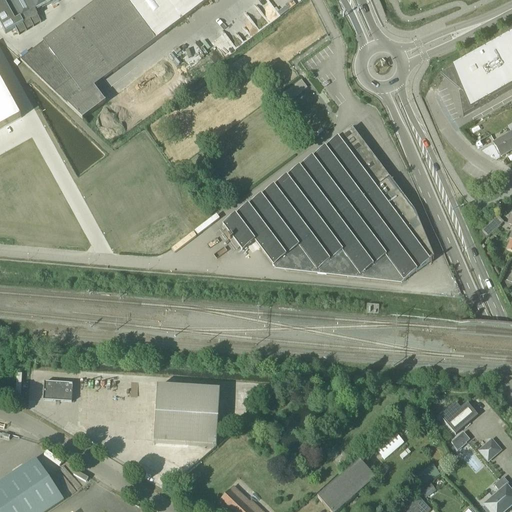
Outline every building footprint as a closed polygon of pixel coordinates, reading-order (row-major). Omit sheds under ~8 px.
[(0,0),(0,25),(5,34),(15,29),(38,16),(35,11),(54,0),(0,0)] [(104,80),(156,42),(155,40),(208,0),(101,0),(20,60),(82,120),(105,103),(99,95),(102,93),(100,90),(97,86),(104,80)] [(460,87),(458,87),(463,117),(511,90),(511,36),(449,72),(465,86),(460,90),(460,87)] [(501,157),(511,150),(511,124),(508,127),(511,133),(493,144),(501,157)] [(352,130),(314,158),(223,226),(230,236),(228,238),(237,250),(239,248),(241,251),(254,242),(276,270),(401,284),(417,272),(430,262),(431,263),(433,262),(432,261),(433,259),(415,214),(352,130)] [(486,239),(504,223),(497,216),(480,233),(486,239)] [(73,385),(45,383),(44,401),(71,403),(73,385)] [(158,387),(155,434),(154,444),(216,447),(220,391),(158,387)] [(440,417),(455,435),(477,416),(467,404),(460,409),(455,404),(440,417)] [(451,443),(453,445),(452,446),(458,452),(466,445),(466,444),(469,441),(463,433),(451,443)] [(479,452),(488,462),(500,452),(491,442),(479,452)] [(0,483),(0,511),(46,511),(64,500),(36,459),(0,483)] [(359,462),(325,492),(317,498),(329,511),(338,511),(375,480),(359,462)] [(509,509),(510,509),(510,508),(511,506),(511,489),(503,479),(495,486),(500,493),(498,495),(498,494),(497,495),(493,499),(492,499),(492,500),(484,507),(485,507),(483,509),(485,511),(505,511),(509,509)] [(419,490),(417,491),(419,493),(420,492),(426,500),(436,492),(429,483),(419,490)] [(233,488),(219,503),(228,511),(252,511),(246,506),(249,503),(233,488)] [(415,494),(410,499),(395,511),(429,511),(430,511),(415,494)]
